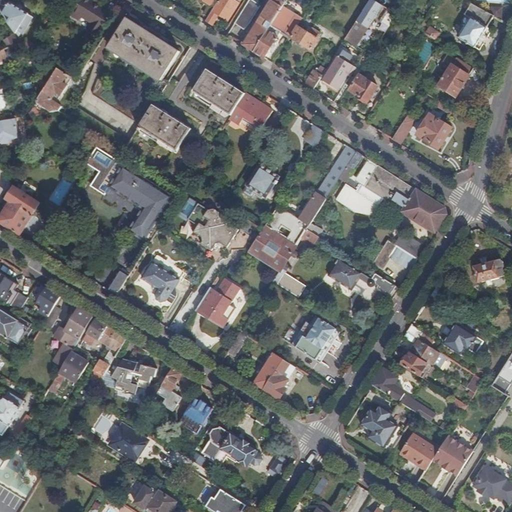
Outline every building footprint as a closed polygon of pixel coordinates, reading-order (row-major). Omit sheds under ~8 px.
[(5,0),(0,0),(0,9),(17,33),(18,31),(23,34),(34,17),(29,15),(29,14),(11,3),(9,4),(4,1),(5,0)] [(112,15),(88,0),(80,0),(72,14),(80,20),(83,15),(94,23),(91,27),(100,32),(112,15)] [(219,0),(215,7),(206,22),(213,26),(219,16),(228,21),(239,4),(238,3),(239,1),(237,0),(219,0)] [(382,6),(372,0),(370,0),(346,39),(356,46),(367,28),(368,29),(382,6)] [(243,46),(254,53),(275,20),(283,8),(272,2),(243,46)] [(492,15),(472,5),(466,15),(472,19),(459,38),(460,39),(459,41),(467,46),(468,45),(468,46),(469,45),(475,48),(495,17),(492,15)] [(495,17),(502,21),(504,10),(492,8),(492,15),(495,17)] [(388,28),(396,15),(389,11),(381,24),(388,28)] [(180,52),(128,19),(109,48),(162,81),(180,52)] [(254,53),(274,65),(290,39),(276,30),(280,23),(275,20),(254,53)] [(436,31),(434,30),(430,27),(426,34),(432,37),(436,31)] [(309,35),(298,28),(291,38),(312,51),(319,41),(318,40),(321,34),(313,28),(309,35)] [(440,34),(436,31),(432,37),(436,40),(440,34)] [(28,41),(24,44),(29,51),(33,44),(28,41)] [(38,43),(35,41),(33,44),(29,51),(38,57),(42,50),(36,46),(38,43)] [(0,63),(14,58),(11,48),(0,51),(0,63)] [(328,73),(344,83),(353,68),(348,64),(354,56),(351,54),(350,57),(343,52),(339,59),(338,58),(328,73)] [(449,72),(456,60),(448,55),(443,63),(445,65),(443,68),(446,70),(449,72)] [(474,71),(456,60),(449,72),(446,70),(445,73),(447,75),(439,87),(456,98),(474,71)] [(305,85),(314,90),(326,70),(322,67),(318,73),(314,71),(305,85)] [(63,83),(68,75),(58,69),(56,73),(54,76),(49,83),(41,95),(28,116),(36,115),(42,105),(52,112),(59,111),(62,107),(52,100),(57,93),(61,96),(67,86),(63,83)] [(49,83),(54,76),(44,69),(39,78),(49,83)] [(231,116),(245,94),(208,70),(194,92),(231,116)] [(489,88),(493,76),(487,72),(483,82),(481,85),(489,88)] [(339,91),(344,83),(328,73),(323,81),(339,91)] [(41,95),(49,83),(39,78),(37,76),(41,95)] [(378,87),(360,76),(350,91),(358,96),(357,98),(367,104),(378,87)] [(141,126),(148,114),(100,83),(93,94),(141,126)] [(273,111),(245,94),(231,116),(230,118),(240,124),(244,117),(262,129),(273,111)] [(452,115),(454,111),(440,103),(438,106),(452,115)] [(191,130),(154,105),(148,114),(141,126),(140,127),(177,151),(191,130)] [(77,106),(69,117),(93,133),(124,153),(131,141),(77,106)] [(393,140),(401,145),(416,121),(408,116),(393,140)] [(450,128),(430,116),(418,135),(438,148),(450,128)] [(19,138),(16,118),(0,120),(0,143),(2,145),(9,144),(12,139),(19,138)] [(356,153),(347,146),(338,160),(348,166),(356,153)] [(109,187),(123,165),(124,164),(99,148),(90,162),(102,170),(93,185),(107,194),(111,188),(109,187)] [(363,157),(356,153),(348,166),(354,170),(363,157)] [(338,160),(316,193),(326,200),(348,166),(338,160)] [(377,166),(368,160),(355,181),(364,187),(377,166)] [(172,196),(123,165),(109,187),(111,188),(142,208),(129,230),(144,240),(172,196)] [(280,177),(260,165),(247,185),(255,191),(254,193),(257,196),(259,193),(266,198),(275,185),(277,185),(279,182),(277,181),(280,177)] [(401,211),(415,189),(406,184),(377,166),(364,187),(401,211)] [(11,201),(0,219),(0,222),(10,229),(20,235),(32,215),(33,215),(40,204),(14,187),(8,199),(11,201)] [(415,189),(401,211),(436,233),(447,215),(446,209),(415,189)] [(70,195),(62,190),(59,194),(67,200),(70,195)] [(300,220),(279,206),(265,227),(277,234),(282,225),(292,231),(286,240),(296,247),(301,239),(307,230),(326,200),(316,193),(300,220)] [(209,210),(199,204),(188,220),(198,226),(194,233),(204,239),(201,245),(212,251),(216,245),(221,243),(228,248),(239,229),(220,217),(219,212),(214,209),(209,210)] [(265,227),(264,229),(249,252),(280,272),(283,268),(286,264),(291,255),(294,251),(296,247),(286,240),(277,234),(265,227)] [(319,238),(307,230),(301,239),(313,247),(319,238)] [(418,260),(426,248),(405,234),(397,247),(418,260)] [(418,260),(397,247),(390,258),(411,271),(418,260)] [(474,267),(478,284),(506,277),(504,270),(505,268),(506,266),(505,263),(503,261),(501,259),(474,267)] [(400,289),(376,274),(372,280),(340,260),(329,276),(352,291),(356,285),(365,290),(363,294),(364,299),(368,301),(372,300),(378,291),(392,300),(400,289)] [(180,280),(153,262),(142,279),(159,289),(156,295),(157,299),(161,302),(167,301),(180,280)] [(77,271),(97,284),(101,278),(81,265),(77,271)] [(283,268),(280,272),(274,282),(278,285),(286,273),(287,270),(283,268)] [(0,297),(22,308),(27,295),(15,289),(20,279),(0,269),(0,297)] [(116,296),(131,273),(126,270),(125,272),(120,269),(107,290),(116,296)] [(286,273),(278,285),(299,298),(306,286),(286,273)] [(217,292),(211,288),(198,309),(211,317),(214,321),(224,328),(233,314),(227,310),(230,305),(241,289),(225,279),(217,292)] [(447,289),(439,284),(431,296),(440,301),(447,289)] [(61,296),(53,291),(43,306),(47,309),(46,311),(50,314),(56,306),(61,296)] [(236,309),(230,305),(227,310),(233,314),(236,309)] [(56,306),(50,314),(44,325),(50,329),(62,309),(56,306)] [(93,317),(80,308),(66,330),(61,327),(54,337),(64,344),(54,361),(63,367),(72,352),(74,349),(93,317)] [(19,321),(0,309),(0,332),(8,338),(7,341),(18,347),(25,336),(28,337),(32,329),(30,328),(32,324),(21,317),(19,321)] [(337,329),(316,316),(310,325),(314,328),(307,338),(304,336),(296,348),(316,361),(337,329)] [(107,326),(97,319),(88,333),(90,335),(99,340),(107,326)] [(468,350),(470,350),(477,337),(458,324),(445,344),(462,355),(466,349),(468,350)] [(424,332),(413,325),(408,332),(418,339),(420,340),(424,332)] [(112,329),(107,326),(99,340),(102,342),(107,346),(116,331),(112,329)] [(121,334),(116,331),(107,346),(113,349),(118,352),(127,338),(121,334)] [(418,339),(408,332),(404,338),(413,343),(416,343),(418,339)] [(90,335),(88,333),(82,343),(85,345),(89,338),(88,337),(90,335)] [(248,337),(241,333),(238,337),(245,342),(248,337)] [(245,342),(238,337),(228,353),(235,357),(245,342)] [(477,337),(470,350),(477,354),(484,342),(477,337)] [(102,342),(99,340),(92,350),(95,352),(102,342)] [(441,353),(420,340),(412,353),(433,366),(441,353)] [(118,352),(113,349),(106,363),(110,365),(118,352)] [(72,352),(63,367),(52,384),(58,388),(66,376),(77,383),(89,363),(72,352)] [(433,366),(412,353),(409,357),(408,356),(402,365),(423,378),(427,372),(430,374),(434,367),(433,366)] [(254,384),(264,390),(284,359),(277,355),(271,365),(268,365),(267,367),(266,366),(254,384)] [(511,355),(493,386),(505,394),(506,393),(511,385),(511,383),(511,355)] [(134,361),(124,358),(114,375),(120,378),(116,389),(132,394),(136,392),(137,387),(145,389),(148,387),(152,377),(154,378),(157,369),(142,364),(141,369),(136,367),(137,365),(134,361)] [(264,390),(279,400),(286,389),(284,387),(288,380),(283,376),(291,364),(284,359),(264,390)] [(106,363),(101,360),(95,370),(96,371),(91,378),(97,382),(99,383),(110,365),(106,363)] [(183,374),(173,368),(162,385),(163,386),(159,393),(167,399),(164,404),(174,411),(182,397),(176,393),(179,387),(176,385),(183,374)] [(384,369),(374,386),(388,395),(393,387),(395,388),(399,382),(397,381),(399,378),(384,369)] [(476,394),(484,381),(476,376),(468,389),(476,394)] [(28,388),(12,379),(8,387),(14,391),(15,389),(24,395),(28,388)] [(45,396),(30,387),(27,393),(41,402),(45,396)] [(87,393),(91,396),(92,396),(95,390),(91,387),(87,393)] [(204,398),(197,394),(180,420),(188,425),(204,398)] [(24,401),(15,395),(11,400),(4,396),(0,403),(0,419),(10,426),(22,406),(21,406),(24,401)] [(401,403),(417,413),(450,434),(455,426),(405,395),(401,403)] [(452,406),(463,414),(468,406),(456,399),(452,406)] [(31,418),(37,408),(33,406),(31,408),(32,411),(30,416),(27,414),(14,435),(19,439),(19,438),(29,422),(31,418)] [(362,425),(373,432),(378,436),(375,442),(386,449),(399,426),(389,419),(393,413),(381,406),(377,412),(372,409),(362,425)] [(148,441),(122,425),(110,445),(135,461),(148,441)] [(250,462),(256,453),(257,452),(250,447),(250,446),(231,434),(230,435),(220,428),(219,430),(218,429),(214,430),(211,435),(212,439),(203,453),(215,460),(222,449),(240,461),(241,460),(249,465),(250,462)] [(378,436),(373,432),(369,438),(375,442),(378,436)] [(427,470),(434,459),(439,451),(413,434),(401,453),(411,460),(413,458),(417,460),(416,463),(427,470)] [(451,470),(459,476),(474,452),(449,436),(439,451),(434,459),(444,466),(447,463),(453,466),(451,470)] [(55,456),(60,448),(56,445),(50,453),(55,456)] [(175,469),(182,456),(163,446),(156,459),(175,469)] [(191,460),(202,462),(204,453),(193,451),(191,460)] [(261,456),(256,453),(250,462),(255,465),(259,464),(262,460),(261,456)] [(281,475),(289,462),(279,456),(271,469),(281,475)] [(490,495),(496,499),(509,479),(488,465),(475,485),(479,488),(478,490),(489,497),(490,495)] [(511,506),(511,504),(511,482),(501,499),(511,506)] [(150,489),(145,486),(135,502),(149,511),(170,511),(177,502),(160,491),(159,492),(151,487),(150,489)] [(354,511),(368,491),(360,486),(344,511),(354,511)] [(216,511),(243,511),(248,503),(221,487),(209,508),(216,511)] [(319,508),(324,511),(338,511),(323,502),(319,508)] [(377,511),(400,511),(391,506),(384,502),(377,511)]
